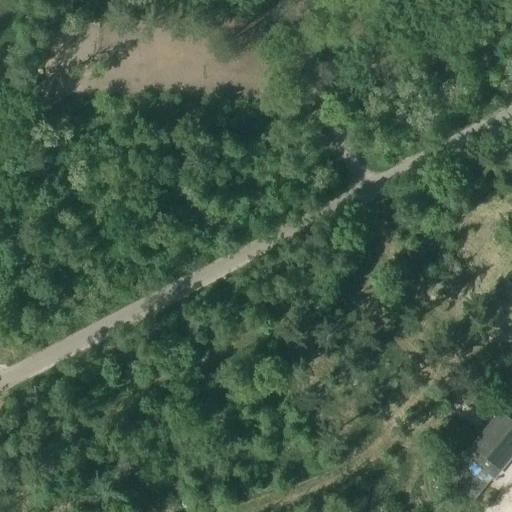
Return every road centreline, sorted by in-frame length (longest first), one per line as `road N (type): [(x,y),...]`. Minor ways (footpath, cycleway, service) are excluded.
road 1 (residential): [(0,387),(367,189)]
road 2 (residential): [(305,0),(319,97),(367,189)]
road 3 (residential): [(367,189),(511,115)]
